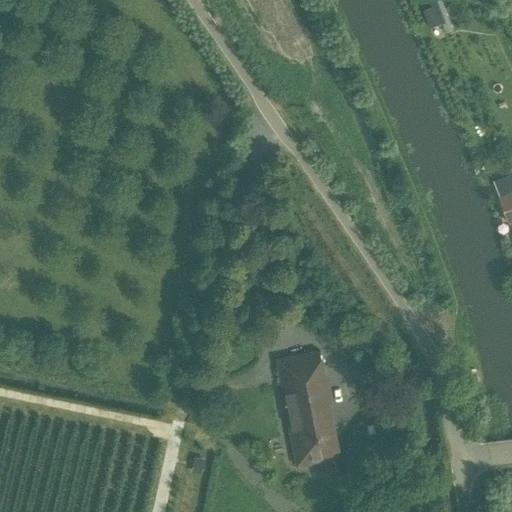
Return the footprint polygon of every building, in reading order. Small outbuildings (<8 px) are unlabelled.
[(430,25),(448,19),(441,1),(423,8),(430,25)] [(450,19),(432,26),(437,37),(455,29),(450,19)] [(511,174),(510,176),(494,182),(499,197),(511,192),(511,174)] [(511,192),(499,197),(509,223),(511,222),(511,192)] [(297,467),(334,460),(314,353),(276,360),(297,467)] [(201,475),(204,460),(194,458),(191,473),(201,475)]
